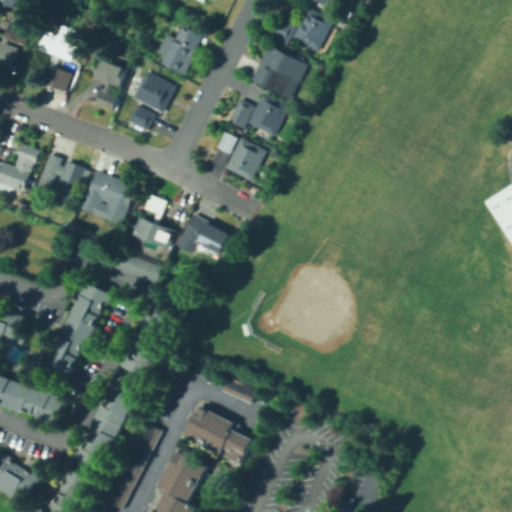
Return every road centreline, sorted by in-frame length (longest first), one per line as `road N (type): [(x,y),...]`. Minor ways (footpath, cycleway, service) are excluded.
road 1 (residential): [(242,203),(0,97)]
road 2 (residential): [(250,0),(169,167)]
